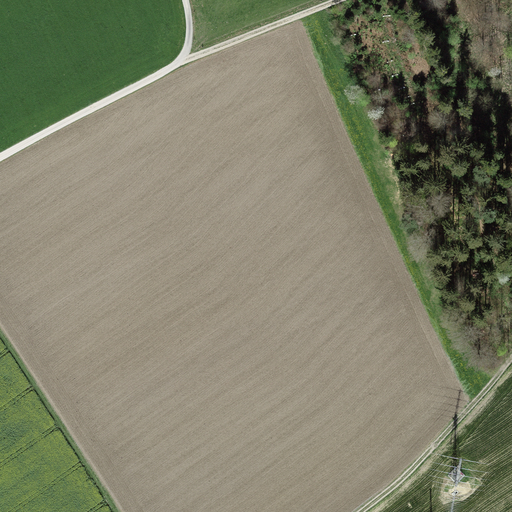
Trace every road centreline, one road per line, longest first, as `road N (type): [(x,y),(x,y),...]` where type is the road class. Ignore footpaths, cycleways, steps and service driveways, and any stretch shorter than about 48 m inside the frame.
road 1 (unclassified): [(186,0),(191,38),(176,63),(0,156)]
road 2 (track): [(360,511),(511,357)]
road 3 (track): [(344,0),(176,63)]
